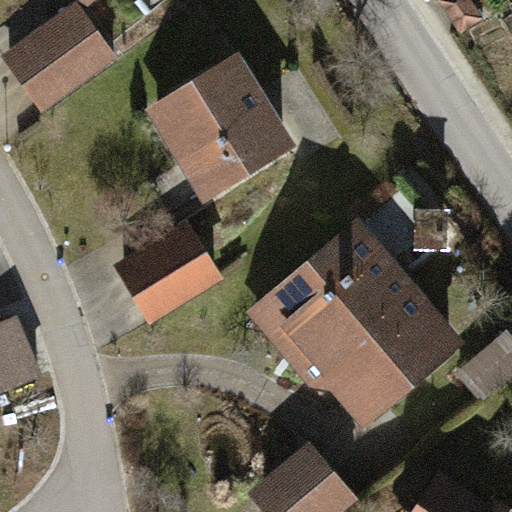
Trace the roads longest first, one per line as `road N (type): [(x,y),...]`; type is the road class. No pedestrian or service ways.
road 1 (residential): [(0,187),(58,291),(102,433),(81,511)]
road 2 (tertiary): [(511,167),(393,0)]
